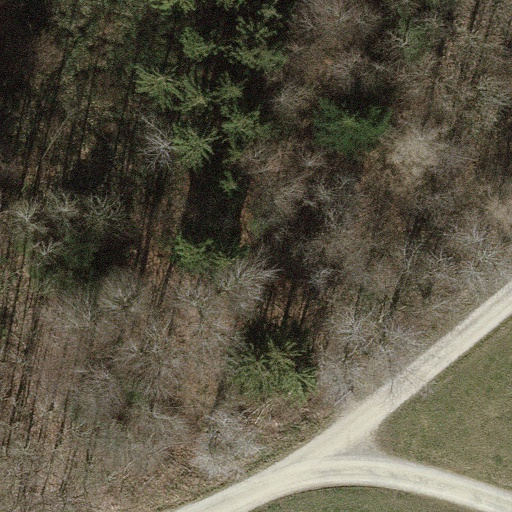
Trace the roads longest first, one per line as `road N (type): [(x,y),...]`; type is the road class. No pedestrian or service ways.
road 1 (track): [(216,511),(334,445),(511,301)]
road 2 (track): [(511,508),(386,470),(334,445)]
